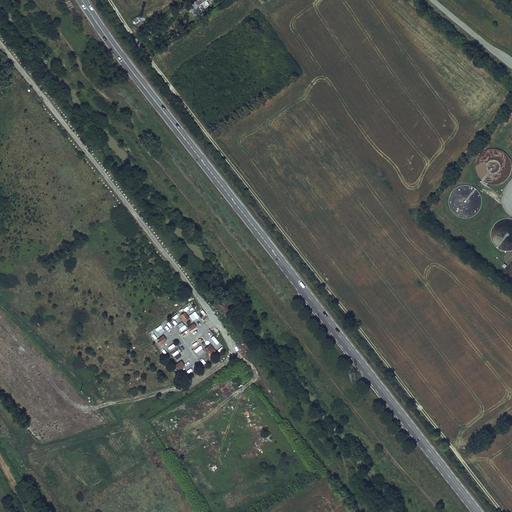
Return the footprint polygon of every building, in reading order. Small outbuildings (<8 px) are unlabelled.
[(504,151),(502,150),(499,149),(497,148),(494,148),(491,148),(488,149),(486,150),(483,151),(481,153),(480,155),(478,157),(477,160),(476,163),(476,165),(476,168),(476,171),(477,173),(478,176),(480,178),(482,180),(484,182),(487,183),(489,184),(492,185),(495,185),(497,184),(500,184),(503,183),(505,181),(507,180),(509,177),(511,175),(511,173),(511,171),(511,161),(511,159),(510,157),(508,154),(507,153),(504,151)] [(470,185),(468,184),(465,184),(462,184),(460,185),(457,186),(455,187),(453,189),(451,191),(450,193),(449,196),(448,199),(448,201),(448,204),(449,206),(450,209),(451,211),(453,213),(455,215),(458,216),(460,217),(463,218),(465,218),(468,218),(471,217),(473,216),(475,215),(477,213),(479,211),(480,209),(481,206),(482,204),(482,201),(482,198),(481,196),(480,193),(479,191),(477,189),(475,187),(473,186),(470,185)] [(511,217),(510,217),(507,217),(505,217),(502,218),(500,219),(497,220),(495,222),(494,224),(492,226),(491,229),(491,232),(490,234),(491,237),(491,239),(492,242),(494,244),(496,246),(498,248),(500,249),(502,250),(505,251),(508,251),(510,251),(511,250),(511,217)] [(179,318),(173,322),(180,332),(186,328),(179,318)] [(228,346),(230,344),(225,338),(222,340),(228,346)] [(172,341),(165,345),(169,352),(176,347),(172,341)] [(215,351),(210,345),(204,349),(208,353),(209,351),(208,350),(210,349),(214,353),(215,351)] [(197,357),(205,352),(201,346),(193,350),(197,357)]
